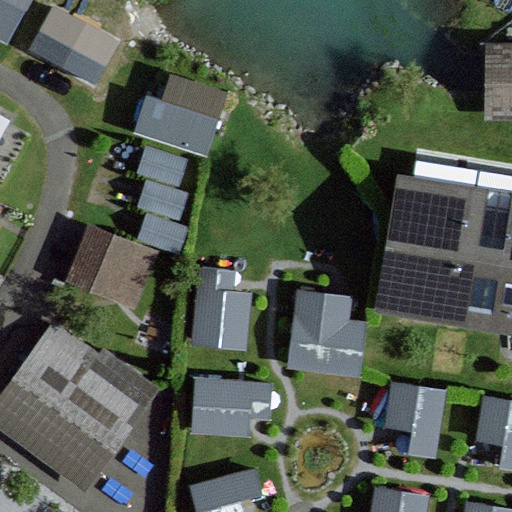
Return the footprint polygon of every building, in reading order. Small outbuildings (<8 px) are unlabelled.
[(0,0),(0,29),(19,39),(39,0),(0,0)] [(61,0),(55,0),(30,56),(112,93),(138,34),(61,0)] [(511,52),(495,53),(494,107),(511,107),(511,52)] [(163,98),(216,116),(224,91),(171,72),(163,98)] [(147,92),(134,129),(203,153),(216,116),(163,98),(147,92)] [(0,156),(21,108),(0,98),(0,156)] [(409,193),(393,294),(454,304),(452,315),(503,324),(505,312),(511,313),(511,234),(469,227),(473,203),(409,193)] [(0,232),(16,205),(0,195),(0,232)] [(91,231),(73,274),(111,290),(118,275),(136,283),(148,255),(91,231)] [(199,289),(194,339),(244,344),(249,294),(199,289)] [(296,314),(290,364),(357,373),(363,322),(296,314)] [(102,361),(64,333),(3,415),(82,473),(147,385),(106,355),(102,361)] [(199,379),(195,429),(246,433),(249,382),(199,379)] [(393,382),(387,424),(436,432),(443,390),(393,382)] [(511,400),(485,396),(478,438),(511,443),(511,400)] [(192,486),(198,511),(242,511),(233,475),(192,486)] [(376,487),(372,511),(423,511),(426,495),(376,487)] [(511,511),(511,509),(468,502),(465,511),(511,511)]
